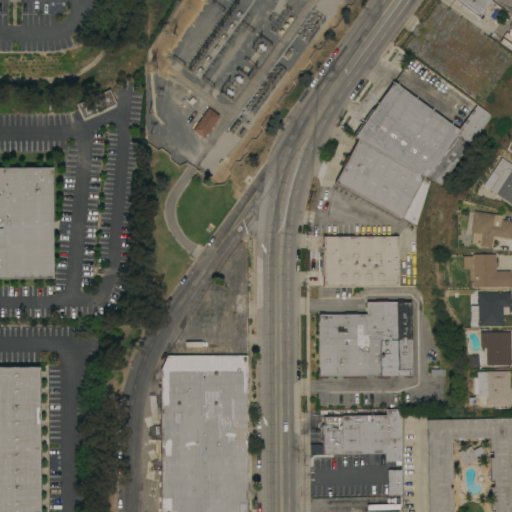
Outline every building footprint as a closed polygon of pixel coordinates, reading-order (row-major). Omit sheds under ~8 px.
[(456,0),(492,0),(479,17),(456,0)] [(353,135),(372,109),(374,110),(394,81),(461,130),(479,105),(493,115),(471,146),(470,145),(442,184),(432,179),(358,138),(353,135)] [(110,89),(116,103),(83,118),(77,103),(110,89)] [(209,107),(220,115),(204,137),(193,129),(209,107)] [(432,179),(417,225),(403,217),(402,219),(335,182),(358,138),(432,179)] [(511,164),(511,204),(483,185),(501,157),(511,164)] [(0,167),(52,167),(52,278),(0,278),(0,167)] [(503,215),(502,219),(505,220),(506,216),(511,216),(510,221),(511,221),(511,239),(494,237),(492,248),(479,245),(480,244),(471,243),(473,232),(471,232),(475,211),(503,215)] [(399,236),(399,286),(323,285),(323,275),(323,246),(323,236),(399,236)] [(496,254),(496,271),(511,270),(511,286),(473,286),(469,286),(469,268),(463,268),(463,256),(473,256),(473,254),(496,254)] [(511,292),(511,307),(503,307),(503,326),(477,326),(478,292),(511,292)] [(319,375),(319,314),(367,314),(367,301),(412,301),(412,375),(319,375)] [(511,365),(487,364),(484,364),(484,359),(481,359),(481,340),(487,340),(487,332),(511,332),(511,365)] [(247,426),(248,426),(248,470),(247,470),(247,511),(161,511),(161,369),(167,355),(247,355),(247,426)] [(39,511),(0,511),(0,365),(39,366),(39,511)] [(510,404),(478,404),(478,397),(476,397),(476,393),(473,393),(473,377),(476,377),(476,371),(486,371),(486,370),(510,370),(510,404)] [(324,454),(323,424),(324,424),(324,416),(387,415),(386,409),(401,408),(402,461),(386,461),(385,453),(324,454)] [(511,417),(511,511),(428,511),(426,419),(511,417)] [(402,494),(388,494),(388,469),(392,469),(392,470),(402,469),(402,494)]
